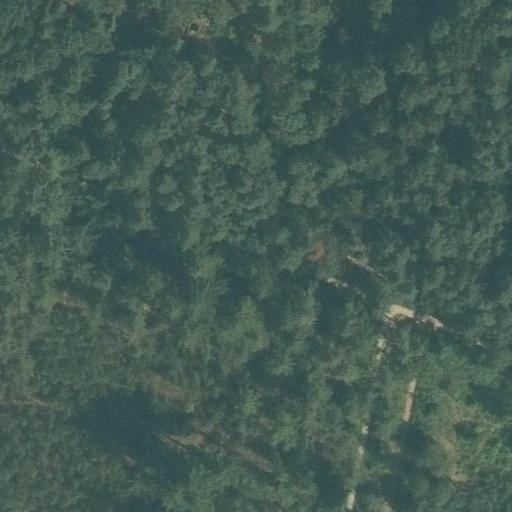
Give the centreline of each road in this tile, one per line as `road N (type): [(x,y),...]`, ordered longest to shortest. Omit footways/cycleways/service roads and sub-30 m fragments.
road 1 (track): [(0,120),(511,332)]
road 2 (track): [(434,303),(388,511)]
